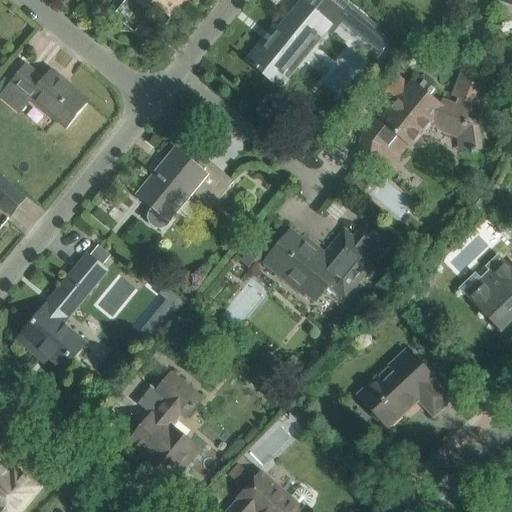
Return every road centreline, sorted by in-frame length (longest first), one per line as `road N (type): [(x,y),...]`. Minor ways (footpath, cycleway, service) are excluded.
road 1 (residential): [(0,288),(152,102)]
road 2 (unclassified): [(143,511),(0,395)]
road 3 (unclassified): [(313,190),(170,79)]
road 4 (residential): [(152,102),(27,0)]
